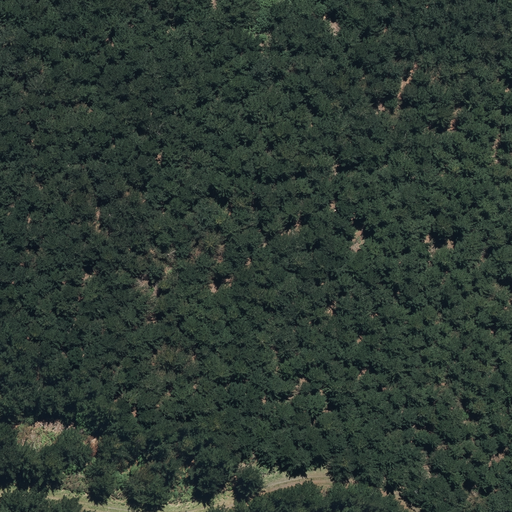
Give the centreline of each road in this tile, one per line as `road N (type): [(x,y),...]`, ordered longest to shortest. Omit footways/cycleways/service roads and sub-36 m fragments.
road 1 (track): [(212,511),(265,492),(346,480),(389,491),(416,511)]
road 2 (track): [(0,495),(125,511)]
